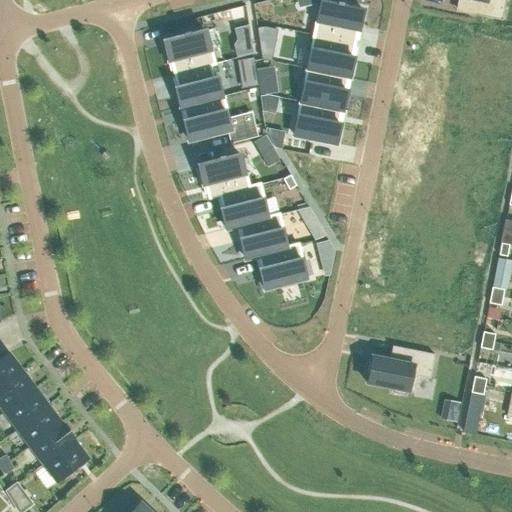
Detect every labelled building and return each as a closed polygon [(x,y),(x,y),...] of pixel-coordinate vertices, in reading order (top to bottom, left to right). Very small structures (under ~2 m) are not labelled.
[(472,0),(478,1),(475,16),(501,21),(505,0),(472,0)] [(316,20),(313,36),(353,44),(356,31),(358,31),(362,10),(342,6),(342,4),(337,2),(336,5),(321,2),(317,20),(316,20)] [(237,41),(234,46),(237,56),(252,52),(248,27),(234,30),(237,41)] [(264,28),(257,29),(258,36),(274,39),(276,30),(264,28)] [(184,36),(163,41),(169,61),(170,61),(174,74),(209,65),(209,66),(214,65),(210,50),(210,49),(209,49),(204,31),(189,35),(188,32),(183,34),(184,36)] [(308,68),(307,69),(347,77),(346,78),(348,78),(352,58),(351,57),(353,44),(313,36),(310,51),(311,52),(308,67),(308,68)] [(299,49),(296,65),(308,67),(311,52),(310,51),(299,49)] [(209,65),(174,74),(177,88),(175,88),(181,108),(182,108),(182,107),(221,97),(221,96),(216,78),(212,79),(209,66),(209,65)] [(301,101),(301,102),(304,103),(310,104),(340,110),(340,111),(342,111),(346,91),(344,90),(345,87),(346,78),(347,77),(307,69),(308,68),(306,68),(303,84),(304,85),(301,101)] [(247,76),(244,81),(245,88),(256,86),(255,75),(247,76)] [(268,81),(258,82),(260,95),(276,92),(275,86),(268,81)] [(221,97),(182,107),(182,108),(185,120),(184,121),(189,141),(230,131),(225,113),(226,112),(222,96),(221,96),(221,97)] [(297,118),(294,136),(335,145),(339,124),(337,124),(340,111),(340,110),(310,104),(304,103),(301,102),(301,101),(300,101),(296,118),(297,118)] [(254,126),(235,131),(238,142),(257,137),(254,126)] [(283,133),(265,130),(275,148),(280,150),(283,133)] [(264,136),(256,141),(263,152),(271,148),(264,136)] [(218,160),(198,165),(203,185),(205,185),(208,199),(219,196),(219,195),(248,187),(245,173),(243,173),(239,155),(224,158),(223,156),(217,157),(218,160)] [(289,176),(282,180),(288,190),(295,186),(289,176)] [(248,187),(219,195),(219,196),(222,209),(221,209),(226,229),(238,226),(247,223),(266,218),(266,217),(262,201),(263,201),(259,184),(251,186),(248,187)] [(308,208),(296,211),(302,221),(309,231),(319,225),(308,208)] [(247,223),(238,226),(241,238),(240,239),(245,260),(258,256),(286,248),(285,248),(281,231),(282,231),(278,214),(266,217),(266,218),(247,223)] [(328,242),(317,245),(322,264),(332,262),(333,252),(328,242)] [(286,248),(258,256),(261,269),(259,269),(264,289),(305,279),(300,261),(302,261),(298,244),(285,248),(286,248)] [(500,244),(497,257),(506,259),(508,246),(500,244)] [(491,287),(489,295),(502,298),(503,290),(491,287)] [(489,295),(488,303),(500,306),(502,298),(489,295)] [(482,332),(480,340),(493,342),(494,335),(482,332)] [(480,340),(479,348),(491,350),(493,342),(480,340)] [(368,362),(365,376),(369,376),(367,385),(388,390),(387,394),(401,396),(402,392),(414,395),(418,378),(430,381),(435,357),(408,352),(406,366),(390,362),(373,359),(372,363),(368,362)] [(0,385),(20,371),(8,354),(0,359),(0,385)] [(33,388),(20,371),(0,385),(0,407),(2,411),(33,388)] [(473,377),(471,385),(483,387),(485,379),(473,377)] [(471,385),(470,393),(482,395),(483,387),(471,385)] [(15,428),(46,405),(33,388),(2,411),(15,428)] [(59,422),(46,405),(15,428),(28,445),(59,422)] [(28,445),(41,463),(72,440),(59,422),(28,445)] [(72,440),(41,463),(56,482),(87,459),(72,440)] [(0,467),(9,462),(5,455),(0,457),(0,467)] [(0,470),(3,475),(13,469),(9,462),(0,467),(0,470)] [(30,482),(17,490),(30,510),(43,503),(30,482)] [(0,511),(1,511),(9,505),(0,494),(0,511)] [(148,511),(139,503),(131,511),(148,511)]
